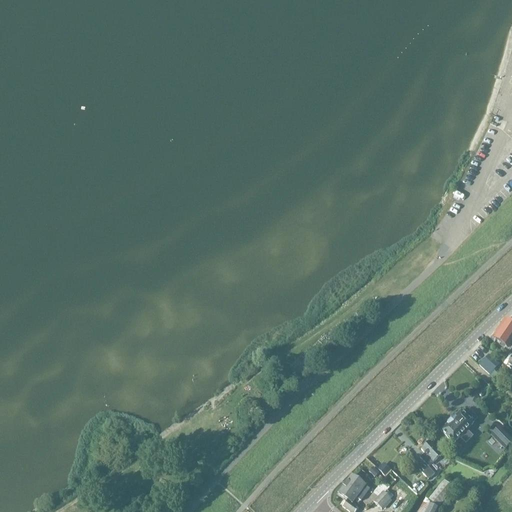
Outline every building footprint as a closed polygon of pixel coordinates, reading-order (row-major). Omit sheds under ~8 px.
[(472,210),(479,217),(488,210),(481,202),(472,210)] [(504,320),(492,338),(506,348),(511,339),(511,334),(509,332),(511,327),(511,324),(506,321),(504,320)] [(499,365),(488,355),(479,366),(489,375),(499,365)] [(460,412),(440,432),(452,444),(472,424),(477,419),(470,412),(465,417),(464,416),(465,415),(463,413),(462,414),(460,412)] [(511,440),(499,427),(490,436),(505,450),(511,442),(511,440)] [(428,467),(441,456),(429,442),(420,450),(424,454),(419,458),(425,464),(418,470),(428,480),(434,475),(428,467)] [(374,478),(378,474),(372,469),(368,473),(374,478)] [(351,476),(338,494),(347,501),(342,507),(348,511),(355,511),(358,509),(351,504),(354,500),(360,492),(364,486),(351,476)] [(437,511),(439,510),(437,509),(453,489),(444,482),(428,501),(431,504),(430,505),(429,505),(424,511),(437,511)] [(385,490),(393,494),(396,489),(389,485),(385,490)] [(381,510),(390,499),(382,492),(373,504),(381,510)]
